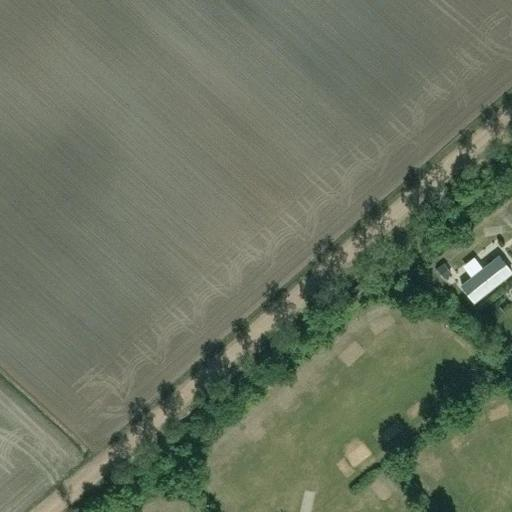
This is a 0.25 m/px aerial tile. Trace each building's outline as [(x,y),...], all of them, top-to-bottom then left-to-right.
[(462,284),(477,302),(511,274),(511,271),(499,255),(462,284)] [(353,289),(357,294),(365,287),(360,282),(353,289)] [(382,336),(395,324),(373,302),(361,314),(382,336)] [(406,327),(421,340),(440,318),(424,305),(406,327)] [(343,330),(331,341),(350,361),(362,350),(343,330)] [(304,365),(319,381),(331,371),(316,355),(304,365)] [(452,364),(443,373),(463,393),(472,385),(452,364)] [(293,410),(307,399),(289,377),(275,388),(293,410)] [(359,438),(343,451),(362,473),(377,461),(359,438)] [(428,448),(413,458),(421,471),(436,461),(428,448)] [(363,490),(377,505),(399,485),(385,470),(363,490)] [(181,497),(175,506),(183,511),(199,511),(200,511),(181,497)] [(141,511),(142,511),(167,511),(154,498),(141,511)] [(421,511),(410,501),(399,511),(421,511)]
